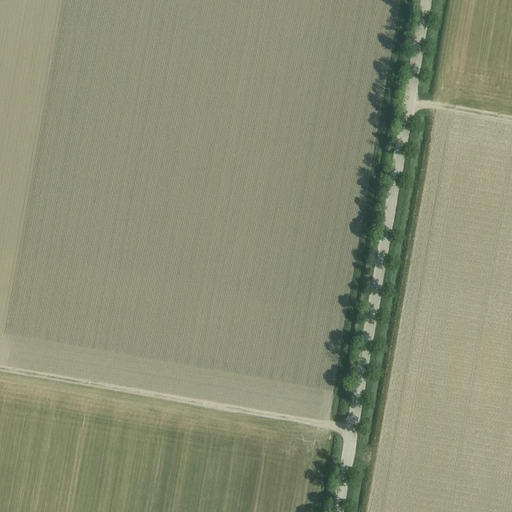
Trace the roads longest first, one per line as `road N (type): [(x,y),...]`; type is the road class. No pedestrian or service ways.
road 1 (unclassified): [(337,511),(425,0)]
road 2 (track): [(0,366),(350,429)]
